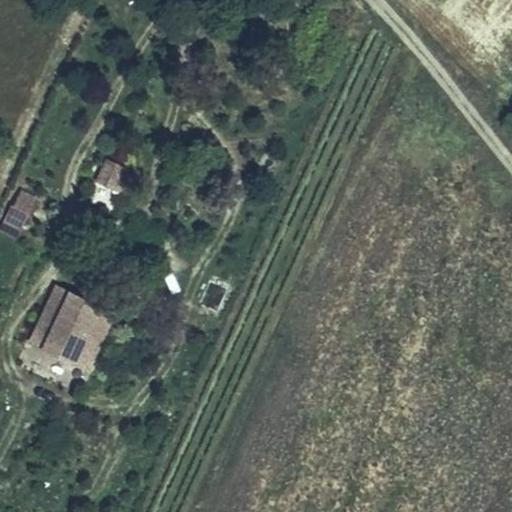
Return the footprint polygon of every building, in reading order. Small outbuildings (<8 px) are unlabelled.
[(112,95),(112,75),(86,75),(86,95),(112,95)] [(130,137),(107,129),(99,151),(123,160),(129,142),(130,137)] [(103,157),(92,182),(124,195),(135,171),(103,157)] [(24,196),(37,166),(19,158),(6,188),(24,196)] [(67,176),(62,197),(76,200),(80,179),(67,176)] [(10,204),(2,224),(19,231),(27,211),(10,204)] [(93,340),(120,282),(62,256),(35,315),(53,322),(56,316),(78,326),(75,332),(93,340)]
